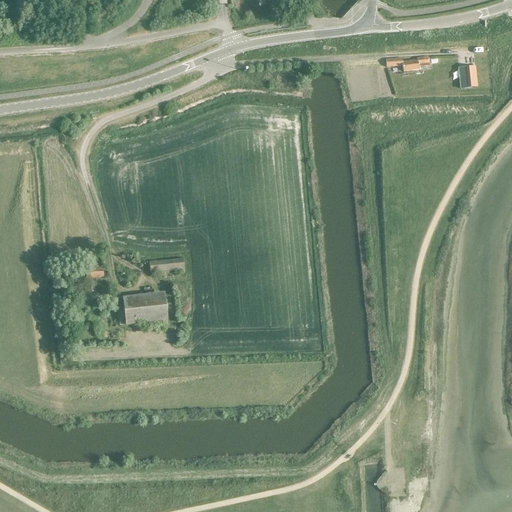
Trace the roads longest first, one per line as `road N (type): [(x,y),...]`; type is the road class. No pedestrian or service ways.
road 1 (unclassified): [(0,110),(120,90),(234,48)]
road 2 (unclassified): [(228,34),(219,26),(85,46)]
road 3 (unclassified): [(368,26),(437,22),(511,4)]
road 4 (unclassified): [(234,48),(368,26)]
